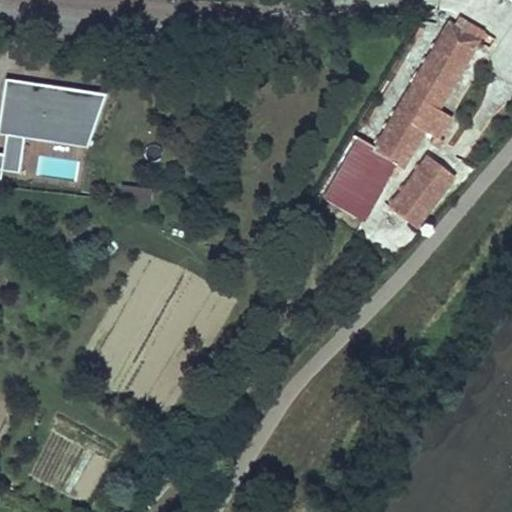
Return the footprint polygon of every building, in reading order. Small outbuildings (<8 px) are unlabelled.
[(343,170),(327,199),(361,219),(378,192),(367,185),(386,156),(402,166),(425,129),(438,137),(450,116),(436,109),(477,39),(451,24),(409,94),(400,108),(375,150),(360,141),(348,162),(362,170),(357,178),(343,170)] [(91,146),(98,89),(3,77),(0,99),(0,168),(18,170),(22,137),(91,146)] [(382,98),(400,108),(409,94),(392,83),(382,98)] [(72,161),(43,157),(40,174),(70,178),(72,161)] [(391,206),(416,224),(451,176),(427,159),(391,206)] [(348,162),(343,170),(357,178),(362,170),(348,162)] [(149,203),(150,185),(122,184),(121,202),(149,203)]
